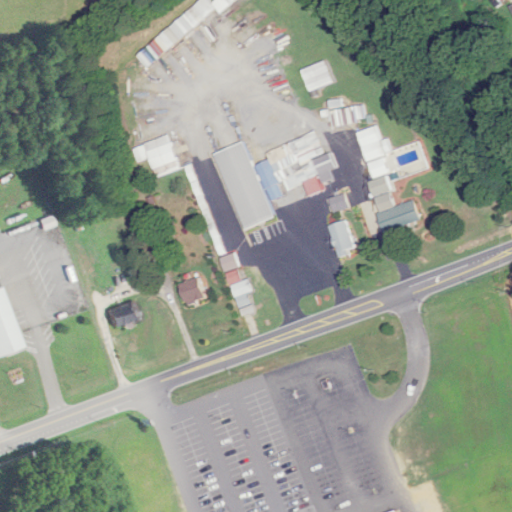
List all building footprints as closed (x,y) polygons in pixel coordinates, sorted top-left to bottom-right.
[(216,0),(213,3),(210,0),(202,0),(183,16),(194,30),(219,10),(223,14),(240,0),(216,0)] [(336,82),(332,72),(308,81),(312,91),(336,82)] [(360,132),(375,181),(371,182),(387,233),(424,221),(417,200),(403,205),(383,140),(384,140),(379,126),(360,132)] [(335,168),(319,131),(258,158),(276,198),(308,184),(312,194),(336,183),(330,170),(335,168)] [(135,147),(139,161),(151,157),(158,177),(183,169),(172,136),(135,147)] [(248,231),(278,219),(248,141),(218,153),(248,231)] [(351,209),(349,195),(333,198),(335,211),(351,209)] [(358,251),(348,220),(331,226),(341,257),(358,251)] [(183,284),(188,304),(208,299),(203,279),(183,284)] [(0,355),(23,348),(2,285),(0,285),(0,355)] [(142,321),(136,301),(109,309),(115,329),(142,321)]
